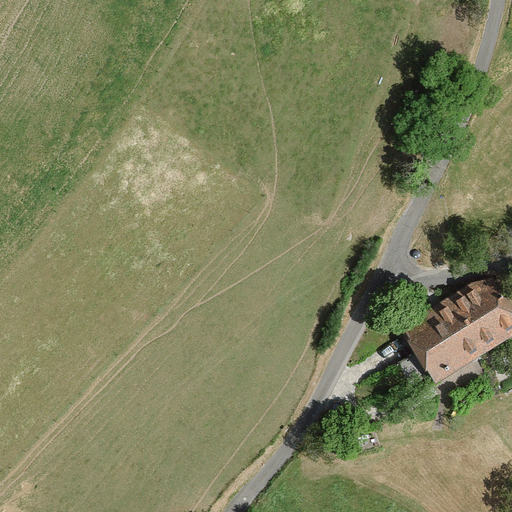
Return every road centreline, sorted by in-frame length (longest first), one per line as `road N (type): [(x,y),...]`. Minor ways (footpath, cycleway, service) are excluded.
road 1 (unclassified): [(391,253),(331,380),(245,511)]
road 2 (unclassified): [(493,0),(466,98),(391,253)]
road 3 (unclassified): [(511,263),(450,277),(391,253)]
